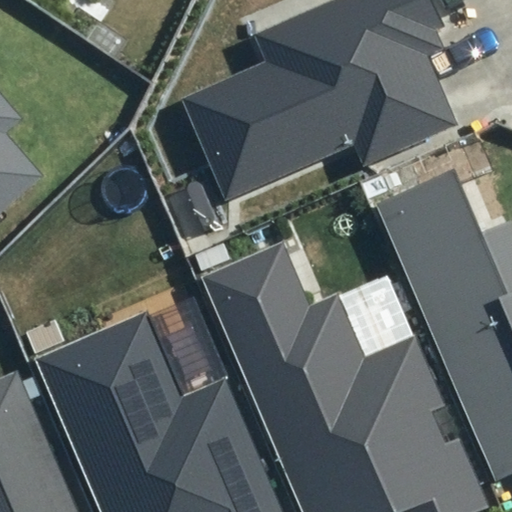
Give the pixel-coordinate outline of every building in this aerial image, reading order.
[(363,166),(460,124),(438,74),(430,56),(446,49),(437,29),(444,26),(432,0),(334,0),(254,35),(265,60),(179,97),(225,201),(354,145),(363,166)] [(0,212),(42,176),(4,132),(21,117),(0,93),(0,212)] [(511,222),(479,237),(452,173),(379,204),(496,478),(511,471),(511,222)] [(308,308),(281,244),(204,276),(305,511),(476,511),(490,506),(417,336),(364,358),(337,295),(308,308)] [(182,394),(146,310),(35,358),(101,511),(284,511),(226,376),(182,394)] [(78,511),(17,369),(0,376),(0,511),(78,511)]
